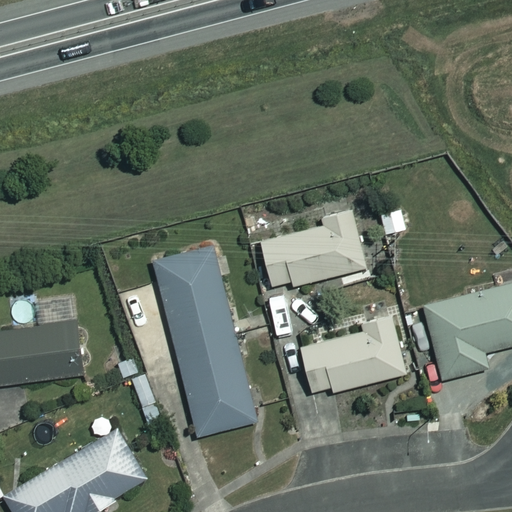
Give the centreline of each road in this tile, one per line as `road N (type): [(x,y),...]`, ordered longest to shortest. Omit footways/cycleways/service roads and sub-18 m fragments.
road 1 (trunk): [(248,0),(0,64)]
road 2 (residential): [(511,474),(296,511)]
road 3 (trunk): [(0,39),(148,0)]
